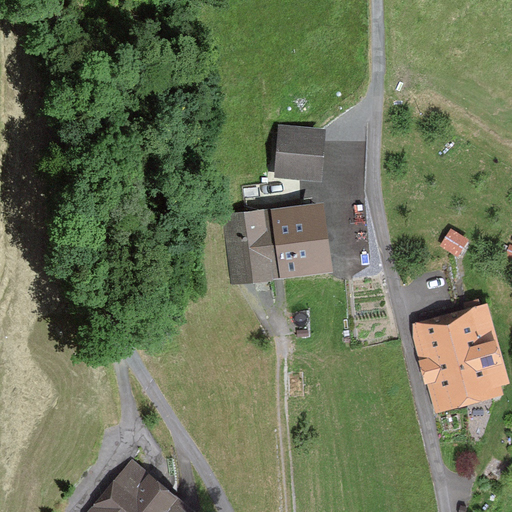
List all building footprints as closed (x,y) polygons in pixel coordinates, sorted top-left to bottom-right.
[(319,133),(277,128),(272,168),(314,173),(319,133)] [(326,213),(253,220),(259,276),(332,269),(326,213)] [(461,253),(469,234),(451,226),(442,244),(461,253)] [(505,392),(483,311),(418,328),(439,409),(505,392)] [(181,511),(132,471),(98,511),(181,511)]
